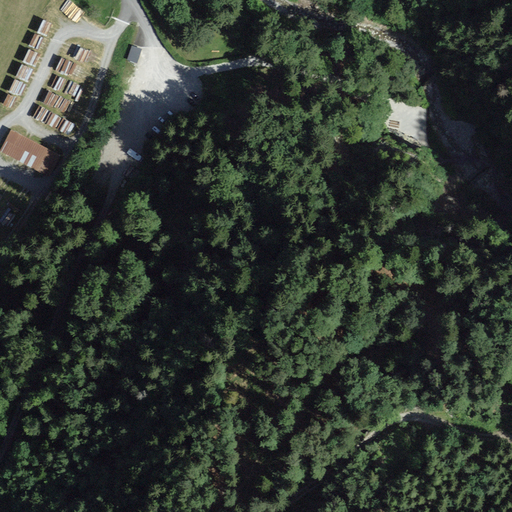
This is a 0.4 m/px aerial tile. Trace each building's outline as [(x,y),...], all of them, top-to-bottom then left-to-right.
[(42,49),(46,37),(35,32),(30,44),(42,49)] [(127,58),(137,62),(142,47),(132,43),(127,58)] [(24,59),(34,63),(39,51),(29,47),(24,59)] [(61,56),(56,70),(69,74),(74,60),(61,56)] [(19,94),(25,81),(15,77),(10,90),(19,94)] [(41,99),(78,117),(83,105),(47,88),(41,99)] [(11,106),(16,96),(8,93),(4,103),(11,106)] [(67,133),(73,123),(45,106),(39,117),(67,133)] [(0,150),(0,151),(47,172),(57,149),(10,129),(0,150)]
